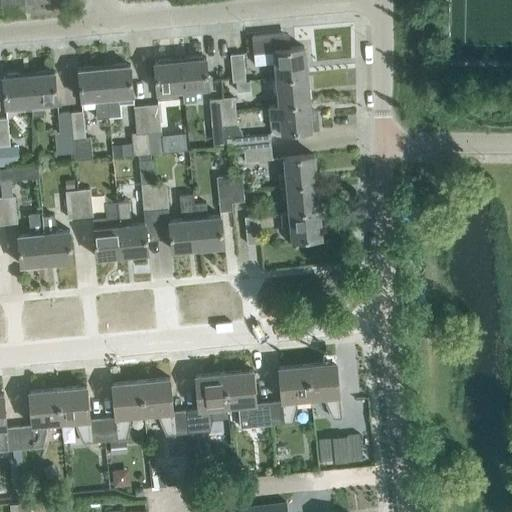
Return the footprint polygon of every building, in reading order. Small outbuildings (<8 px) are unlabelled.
[(304,45),(290,47),(289,37),(282,32),(252,35),(254,52),(274,50),(275,62),(268,63),(269,77),(276,76),(306,73),(304,45)] [(233,80),(245,79),(243,52),(230,54),(233,80)] [(209,86),(206,56),(202,57),(201,55),(189,56),(189,58),(182,59),(181,57),(180,57),(183,89),(209,86)] [(183,89),(180,57),(179,57),(179,59),(172,60),(171,58),(159,59),(159,61),(154,61),(158,98),(184,95),(183,89)] [(134,102),(130,64),(126,64),(126,62),(113,63),(113,65),(106,66),(106,64),(104,64),(109,116),(121,115),(120,103),(134,102)] [(109,116),(104,64),(103,64),(103,66),(96,67),(96,65),(83,66),(83,68),(79,68),(81,98),(95,97),(97,117),(109,116)] [(57,100),(55,71),(50,71),(50,69),(37,70),(38,72),(30,73),(30,71),(29,71),(32,103),(32,115),(44,114),(43,102),(57,100)] [(32,103),(29,71),(27,71),(28,73),(20,74),(20,72),(7,73),(7,75),(3,75),(6,105),(32,103)] [(309,101),(306,73),(276,76),(278,93),(273,93),(274,104),(309,101)] [(234,96),(222,97),(224,124),(225,124),(237,123),(234,96)] [(224,124),(222,97),(209,98),(212,125),(224,124)] [(311,129),(309,101),(274,104),(268,104),(269,117),(270,117),(271,132),(311,129)] [(162,140),(158,103),(146,104),(151,152),(180,149),(179,138),(162,140)] [(151,152),(146,104),(134,106),(136,132),(131,132),(132,142),(133,153),(151,152)] [(85,136),(82,110),(71,112),(74,151),(73,151),(74,160),(93,158),(90,135),(85,136)] [(74,151),(71,112),(58,113),(60,131),(54,132),(56,153),(73,151),(74,151)] [(0,145),(10,144),(7,117),(0,117),(0,145)] [(270,132),(243,135),(238,123),(237,123),(225,124),(228,149),(244,148),(244,147),(271,145),(270,132)] [(113,143),(114,155),(133,153),(132,142),(113,143)] [(10,144),(0,145),(0,163),(17,162),(16,144),(10,144)] [(272,157),(271,145),(244,147),(244,148),(245,160),(272,157)] [(316,181),(314,153),(284,156),(285,173),(279,174),(280,184),(316,181)] [(156,208),(153,181),(154,181),(151,158),(139,160),(144,209),(156,208)] [(244,200),(241,173),(229,174),(232,201),(244,200)] [(232,201),(229,174),(217,175),(219,202),(232,201)] [(14,195),(13,195),(11,175),(0,175),(0,177),(2,196),(5,223),(17,222),(14,195)] [(66,187),(75,186),(74,178),(65,179),(66,187)] [(166,180),(154,181),(153,181),(156,208),(168,207),(166,180)] [(319,208),(316,181),(280,184),(280,185),(283,185),(283,195),(287,195),(289,211),(319,208)] [(90,187),(78,189),(80,215),(93,214),(90,187)] [(80,215),(78,189),(65,190),(68,217),(80,215)] [(194,203),(193,193),(180,195),(182,218),(169,219),(172,249),(198,246),(194,203)] [(145,221),(131,223),(129,199),(117,200),(122,254),(148,251),(145,221)] [(122,254),(117,200),(105,201),(107,216),(93,217),(96,256),(122,254)] [(221,214),(207,215),(206,202),(194,203),(198,246),(224,244),(221,214)] [(321,236),(319,208),(289,211),(289,212),(281,212),(282,225),(290,224),(292,239),(321,236)] [(47,261),(42,215),(42,211),(29,213),(31,232),(18,234),(21,264),(47,261)] [(70,229),(56,230),(54,214),(42,215),(47,261),(73,259),(70,229)] [(247,243),(260,241),(257,215),(245,216),(247,243)] [(336,360),(307,363),(311,397),(326,395),(327,401),(334,417),(341,416),(336,360)] [(311,397),(307,363),(279,366),(282,400),(269,401),(271,423),(293,421),(297,404),(296,398),(311,397)] [(256,402),(253,368),(224,371),(227,405),(243,403),(244,409),(251,425),(271,423),(269,401),(256,402)] [(227,405),(224,371),(195,374),(199,408),(186,409),(188,431),(210,429),(214,412),(213,406),(227,405)] [(188,431),(186,409),(173,410),(170,376),(141,379),(145,413),(160,411),(160,417),(167,433),(170,433),(172,447),(189,445),(188,431)] [(145,413),(141,379),(112,382),(116,416),(103,417),(105,439),(126,437),(130,420),(130,414),(145,413)] [(86,384),(58,387),(61,421),(76,419),(77,425),(84,441),(105,439),(103,417),(90,418),(86,384)] [(61,421),(58,387),(29,390),(32,424),(20,425),(22,447),(43,445),(47,428),(46,422),(61,421)] [(3,392),(0,392),(0,447),(1,449),(22,447),(20,425),(7,426),(3,392)] [(359,433),(346,434),(349,460),(362,458),(359,433)] [(110,439),(111,452),(127,451),(126,438),(110,439)] [(116,466),(117,483),(134,482),(133,466),(116,466)] [(68,508),(67,498),(51,499),(52,509),(68,508)] [(52,509),(51,499),(35,501),(36,511),(52,509)] [(284,511),(283,501),(238,507),(239,511),(284,511)] [(16,502),(11,503),(12,511),(27,511),(26,502),(16,502)]
